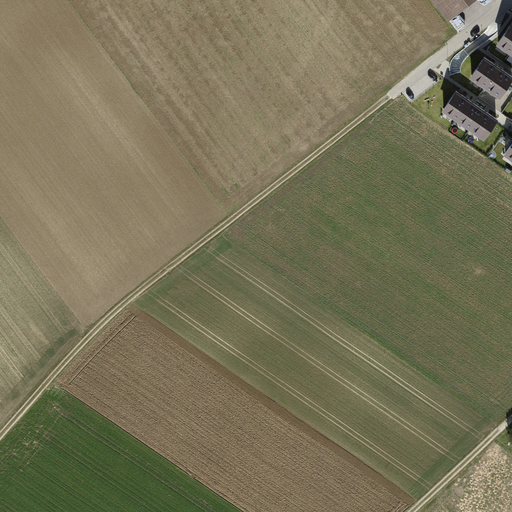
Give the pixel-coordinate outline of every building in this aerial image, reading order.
[(436,0),(451,20),(477,0),(436,0)] [(511,18),(496,40),(511,52),(511,18)] [(511,73),(484,53),(468,75),(503,99),(511,86),(511,73)] [(440,110),(484,141),(501,117),(457,86),(440,110)] [(511,139),(503,152),(511,158),(511,139)]
